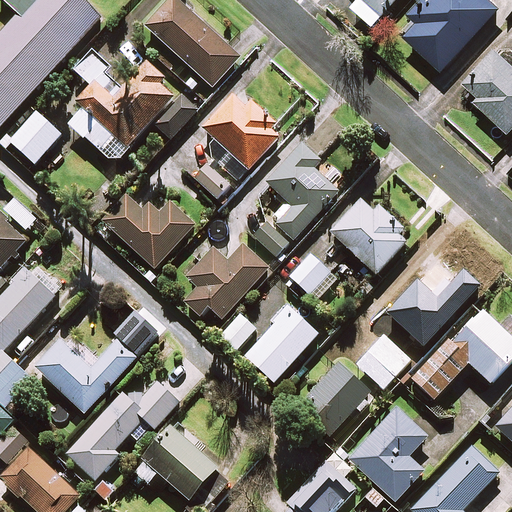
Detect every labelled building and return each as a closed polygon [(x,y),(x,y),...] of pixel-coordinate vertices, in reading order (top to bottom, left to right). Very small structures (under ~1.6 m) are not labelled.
[(0,28),(0,122),(104,8),(94,0),(25,0),(0,28)] [(242,61),(175,0),(174,0),(148,29),(214,91),(242,61)] [(401,0),(363,0),(355,9),(376,28),(401,0)] [(502,11),(490,0),(425,0),(427,1),(413,17),(422,26),(409,40),(445,74),(502,11)] [(499,53),(467,86),(481,99),(477,103),(511,135),(511,134),(511,49),(504,58),(499,53)] [(76,76),(93,91),(80,104),(87,111),(72,127),(107,159),(121,144),(130,152),(178,100),(162,86),(166,81),(149,65),(126,91),(108,75),(113,68),(97,53),(76,76)] [(284,138),(239,96),(205,131),(220,145),(210,156),(239,185),(284,138)] [(198,115),(183,100),(157,129),(173,143),(198,115)] [(66,136),(41,114),(13,145),(38,167),(66,136)] [(322,164),(303,147),(269,186),(290,205),(274,224),(296,244),(340,195),(314,171),(322,164)] [(232,188),(210,168),(197,183),(220,202),(232,188)] [(151,205),(144,212),(129,199),(105,224),(157,272),(198,228),(172,205),(162,216),(151,205)] [(38,223),(18,204),(8,214),(29,233),(38,223)] [(376,216),(364,204),(334,236),(378,278),(414,240),(382,210),(376,216)] [(0,275),(30,243),(1,216),(0,217),(0,275)] [(291,247),(270,226),(257,239),(278,260),(291,247)] [(271,271),(246,248),(230,266),(214,251),(189,279),(200,289),(185,304),(202,320),(211,310),(224,323),(271,271)] [(339,280),(313,259),(294,283),(319,304),(339,280)] [(64,293),(34,266),(0,304),(0,355),(4,359),(64,293)] [(483,290),(465,273),(454,285),(446,277),(438,285),(428,276),(390,316),(426,350),(483,290)] [(321,338),(293,312),(249,360),(277,386),(321,338)] [(502,330),(485,314),(459,342),(455,339),(415,382),(437,403),(471,366),(493,387),(511,365),(511,319),(502,330)] [(258,332),(242,318),(225,337),(240,352),(258,332)] [(412,363),(386,338),(359,367),(385,392),(412,363)] [(84,358),(67,342),(39,372),(87,417),(137,363),(118,346),(101,364),(89,353),(84,358)] [(371,405),(367,402),(373,396),(341,366),(297,413),(328,443),(358,411),(362,415),(371,405)] [(182,406),(159,385),(138,408),(125,396),(69,457),(98,484),(122,458),(117,454),(146,422),(157,433),(182,406)] [(0,441),(16,424),(0,407),(0,441)] [(429,440),(398,411),(351,462),(397,505),(426,474),(411,460),(429,440)] [(511,411),(497,428),(511,441),(511,411)] [(31,444),(15,430),(0,447),(0,458),(10,467),(31,444)] [(222,470),(176,430),(137,474),(151,486),(160,476),(192,504),(222,470)] [(20,502),(23,498),(37,511),(69,511),(83,499),(32,450),(4,480),(11,487),(8,490),(20,502)] [(465,511),(500,476),(472,450),(412,511),(465,511)] [(352,472),(335,457),(284,511),(339,511),(358,492),(344,480),(352,472)]
